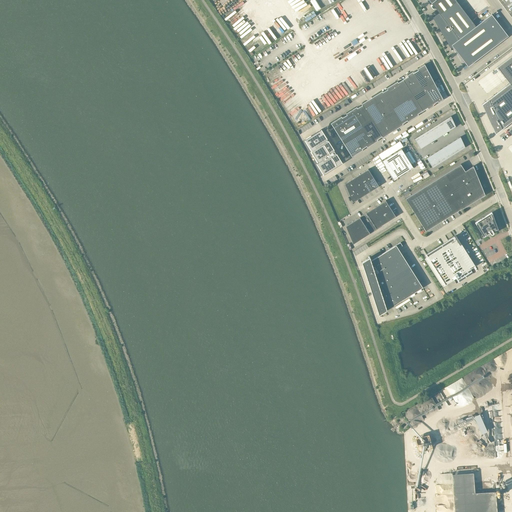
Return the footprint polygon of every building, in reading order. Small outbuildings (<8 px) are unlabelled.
[(455,0),(428,0),(439,14),(434,18),(450,46),(452,45),(453,46),(468,67),(508,36),(491,14),(476,26),(455,0)] [(509,83),(482,104),(495,134),(511,120),(511,55),(497,67),(509,83)] [(382,91),(362,104),(362,105),(372,121),(382,136),(383,137),(403,125),(402,123),(407,121),(408,122),(418,115),(418,114),(427,108),(428,109),(434,105),(433,104),(438,101),(438,103),(443,100),(424,64),(417,69),(418,70),(413,73),(412,72),(407,75),(408,76),(398,83),(397,81),(387,88),(387,89),(383,92),(382,91)] [(334,121),(331,123),(333,127),(349,153),(351,155),(352,157),(362,150),(362,149),(366,146),(367,147),(378,141),(377,139),(382,136),(381,134),(372,121),(362,105),(357,108),(357,107),(354,109),(346,114),(347,115),(342,118),(341,117),(334,121)] [(448,131),(455,126),(451,116),(442,121),(445,125),(448,131)] [(448,131),(445,125),(442,121),(438,124),(444,134),(448,131)] [(439,137),(444,134),(438,124),(433,127),(439,137)] [(434,140),(439,137),(433,127),(428,130),(434,140)] [(321,129),(305,139),(312,150),(311,151),(318,162),(317,163),(325,174),(342,163),(321,129)] [(430,143),(434,140),(428,130),(424,133),(430,143)] [(425,146),(430,143),(424,133),(419,136),(425,146)] [(420,148),(425,146),(419,136),(414,139),(420,148)] [(460,150),(465,147),(460,137),(454,140),(460,150)] [(456,153),(460,150),(454,140),(450,143),(456,153)] [(451,156),(456,153),(450,143),(445,146),(451,156)] [(446,159),(451,156),(445,146),(440,149),(446,159)] [(385,167),(388,172),(393,179),(394,180),(398,177),(413,167),(401,149),(382,161),(386,167),(385,167)] [(442,162),(446,159),(440,149),(436,152),(442,162)] [(437,165),(442,162),(436,152),(431,155),(437,165)] [(432,168),(437,165),(431,155),(426,158),(432,168)] [(455,168),(406,199),(426,231),(479,197),(482,195),(485,194),(477,175),(473,166),(460,175),(455,169),(455,168)] [(368,169),(345,185),(353,202),(379,186),(368,169)] [(385,200),(347,225),(355,242),(396,216),(385,200)] [(492,231),(498,229),(492,212),(475,223),(483,236),(486,234),(487,235),(490,233),(490,234),(491,234),(492,234),(493,234),(493,233),(493,232),(492,231)] [(456,235),(426,254),(445,285),(475,266),(456,235)] [(400,242),(371,261),(370,257),(361,262),(363,266),(379,315),(422,287),(398,248),(402,246),(400,242)] [(451,473),(453,511),(496,511),(495,491),(475,492),(473,472),(454,474),(453,473),(451,473)]
